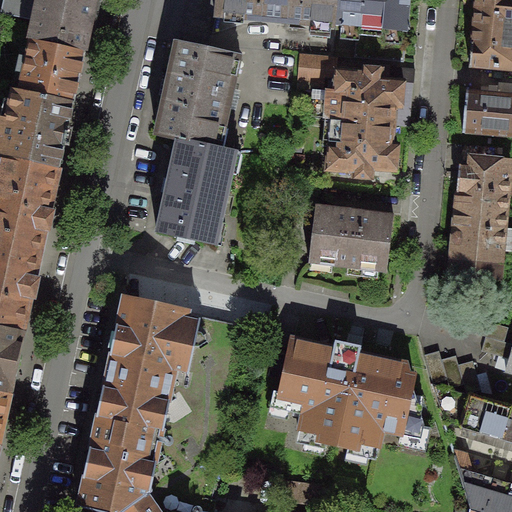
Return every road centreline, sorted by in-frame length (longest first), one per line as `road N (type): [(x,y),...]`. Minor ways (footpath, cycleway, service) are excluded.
road 1 (residential): [(451,0),(424,277),(409,306),(372,317),(86,254)]
road 2 (residential): [(31,511),(86,254)]
road 3 (residential): [(86,254),(143,0)]
